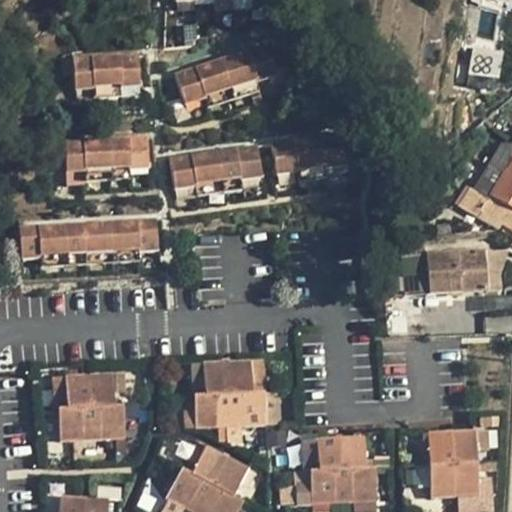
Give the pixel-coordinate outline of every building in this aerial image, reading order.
[(178,76),(188,104),(208,98),(207,95),(255,80),(256,83),(278,74),(268,45),(178,76)] [(473,63),(500,68),(502,57),(475,52),(473,63)] [(76,61),(77,91),(94,90),(121,87),(141,86),(140,56),(76,61)] [(500,68),(473,63),(469,86),(496,90),(500,68)] [(255,80),(207,95),(208,98),(212,108),(259,92),(256,83),(255,80)] [(121,87),(94,90),(95,101),(122,99),(121,87)] [(273,143),(277,176),(299,173),(327,168),(348,166),(344,133),(273,143)] [(67,139),(68,173),(86,172),(130,170),(151,169),(149,136),(67,139)] [(511,141),(506,137),(501,146),(511,153),(511,141)] [(172,158),(176,190),(197,186),(243,180),(262,177),(257,145),(172,158)] [(479,208),(511,230),(511,153),(501,146),(491,164),(503,173),(494,188),(479,208)] [(327,168),(299,173),(301,184),(329,180),(327,168)] [(130,170),(86,172),(86,182),(131,180),(130,170)] [(243,180),(197,186),(198,197),(244,191),(243,180)] [(21,226),(23,258),(39,257),(140,252),(159,251),(157,219),(21,226)] [(141,262),(140,252),(39,257),(39,268),(141,262)] [(404,252),(405,292),(487,293),(487,270),(486,253),(404,252)] [(499,270),(487,270),(487,293),(500,293),(499,270)] [(197,398),(198,430),(267,426),(266,394),(255,394),(253,363),(206,366),(208,398),(197,398)] [(60,410),(63,443),(127,439),(126,407),(117,408),(115,376),(69,378),(71,409),(60,410)] [(428,435),(432,498),(480,495),(477,432),(428,435)] [(312,472),(314,505),(378,501),(377,468),(368,468),(366,438),(320,439),(322,471),(312,472)] [(185,471),(169,499),(193,511),(241,511),(246,503),(237,497),(250,470),(209,448),(194,475),(185,471)] [(63,500),(62,511),(110,511),(111,504),(63,500)]
